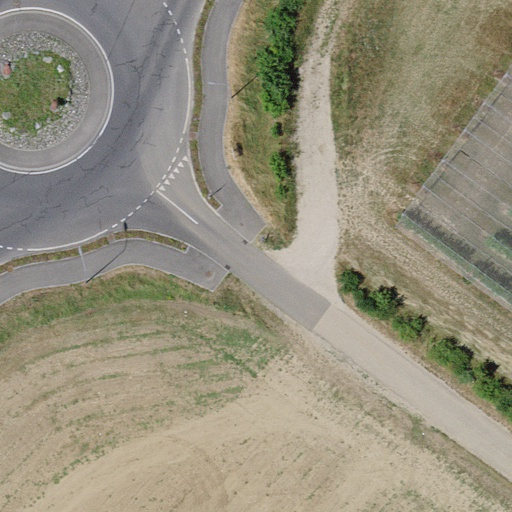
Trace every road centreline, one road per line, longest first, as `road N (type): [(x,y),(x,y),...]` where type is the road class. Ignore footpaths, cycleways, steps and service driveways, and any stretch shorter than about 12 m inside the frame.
road 1 (residential): [(511,458),(133,177)]
road 2 (primary): [(133,177),(150,141),(155,77),(145,45),(105,0)]
road 3 (primary): [(0,211),(73,210),(133,177)]
